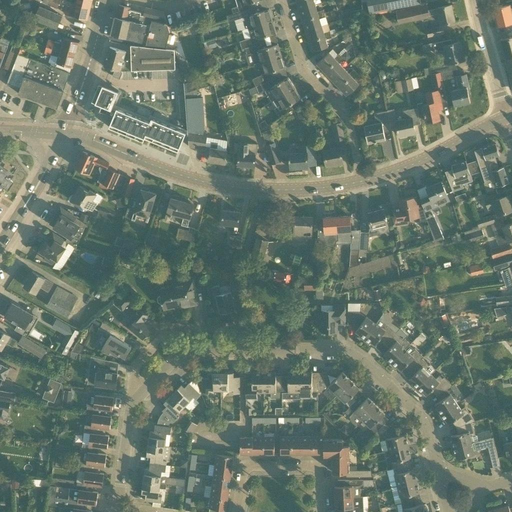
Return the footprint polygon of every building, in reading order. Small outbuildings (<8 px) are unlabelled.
[(60,0),(43,0),(43,2),(57,9),(60,0)] [(87,20),(91,2),(82,0),(81,5),(74,4),(73,8),(68,6),(66,15),(87,20)] [(233,13),(253,7),(252,2),(259,0),(235,0),(237,7),(232,8),(233,13)] [(295,0),(299,10),(315,5),(313,0),(295,0)] [(352,16),(372,12),(410,5),(420,3),(419,0),(360,0),(362,10),(351,12),(352,16)] [(507,32),(511,31),(511,3),(493,9),(497,27),(499,27),(509,24),(511,31),(507,32)] [(398,23),(429,17),(429,16),(439,13),(441,24),(455,21),(451,5),(437,8),(438,8),(428,10),(426,4),(396,11),(398,23)] [(165,48),(169,32),(164,12),(146,9),(144,16),(141,15),(141,13),(129,10),(130,8),(119,5),(116,17),(114,17),(114,18),(110,35),(120,37),(124,38),(122,44),(131,45),(165,48)] [(315,5),(299,10),(302,20),(324,13),(323,10),(317,12),(315,5)] [(52,12),(39,7),(34,20),(47,25),(56,29),(62,16),(52,12)] [(245,28),(248,28),(272,20),(269,9),(255,13),(253,7),(233,13),(233,14),(226,16),(228,22),(243,17),(245,21),(243,21),(245,28)] [(5,16),(14,20),(18,12),(10,8),(5,16)] [(20,13),(17,18),(25,23),(28,18),(20,13)] [(305,31),(321,26),(319,19),(325,17),(324,13),(302,20),(305,31)] [(242,49),(264,42),(263,37),(276,33),(272,20),(248,28),(251,38),(239,41),(242,49)] [(305,31),(308,41),(331,34),(330,30),(323,32),(321,26),(305,31)] [(428,37),(444,33),(442,27),(426,30),(428,37)] [(505,59),(511,57),(511,31),(507,32),(507,33),(509,38),(500,40),(505,59)] [(332,38),(331,34),(308,41),(311,52),(321,49),(328,47),(326,40),(332,38)] [(46,46),(76,55),(79,42),(64,38),(62,44),(48,40),(46,46)] [(214,39),(206,41),(209,49),(216,47),(214,39)] [(448,63),(463,60),(459,42),(452,44),(451,39),(432,44),(434,52),(445,49),(448,63)] [(346,43),(343,46),(344,48),(347,51),(353,45),(349,41),(346,43)] [(242,49),(245,48),(246,54),(251,53),(254,64),(262,61),(262,62),(281,56),(278,44),(266,48),(264,42),(242,49)] [(23,56),(26,48),(18,45),(15,53),(23,56)] [(131,45),(132,60),(132,70),(175,69),(175,49),(165,48),(131,45)] [(51,63),(51,66),(56,68),(57,63),(63,65),(72,67),(76,55),(46,46),(44,53),(51,55),(48,62),(51,63)] [(132,60),(124,60),(126,52),(110,47),(104,67),(120,71),(132,70),(132,60)] [(324,57),(316,64),(324,72),(341,57),(338,54),(337,55),(332,49),(329,53),(324,57)] [(15,53),(11,51),(9,57),(15,60),(10,74),(7,83),(20,88),(18,93),(37,101),(38,98),(53,104),(53,106),(57,108),(64,91),(63,90),(70,73),(56,68),(51,66),(23,56),(15,53)] [(281,56),(262,62),(266,74),(257,78),(252,80),(255,86),(258,85),(261,84),(275,78),(272,72),(285,68),(281,56)] [(331,80),(344,69),(339,64),(344,60),(341,57),(324,72),(331,80)] [(447,70),(446,63),(430,66),(430,67),(424,69),(425,75),(431,74),(440,72),(441,72),(447,70)] [(276,80),(286,76),(283,69),(274,72),(276,80)] [(339,88),(356,72),(353,70),(349,74),(344,69),(331,80),(339,88)] [(452,69),(447,70),(441,72),(443,80),(454,77),(452,69)] [(339,88),(346,96),(359,84),(354,79),(358,75),(356,72),(339,88)] [(431,74),(434,86),(435,92),(426,94),(428,102),(417,104),(417,108),(419,119),(425,117),(426,122),(439,119),(437,110),(442,109),(440,102),(446,101),(443,85),(440,72),(431,74)] [(466,74),(456,76),(458,89),(451,90),(454,106),(470,103),(468,95),(470,94),(466,74)] [(373,81),(371,86),(378,88),(380,83),(378,76),(373,81)] [(258,85),(255,86),(259,94),(264,91),(271,89),(277,98),(294,88),(288,77),(278,83),(275,78),(261,84),(258,85)] [(401,80),(403,92),(414,90),(411,78),(401,80)] [(99,83),(92,101),(100,105),(98,111),(113,117),(109,127),(143,141),(145,138),(178,151),(186,132),(151,118),(150,121),(116,108),(116,110),(111,108),(118,91),(99,83)] [(191,83),(184,85),(185,93),(193,90),(191,83)] [(301,98),(294,88),(277,98),(273,101),(277,107),(274,108),(280,118),(293,110),(290,105),(301,98)] [(238,97),(249,94),(248,89),(228,94),(230,104),(239,102),(238,97)] [(202,97),(185,99),(188,132),(189,147),(204,149),(207,135),(205,135),(202,97)] [(417,108),(403,111),(404,119),(395,120),(398,136),(399,136),(399,135),(406,134),(415,132),(413,125),(420,124),(419,119),(417,108)] [(391,131),(389,121),(387,111),(374,113),(376,123),(365,126),(368,142),(374,141),(374,142),(376,142),(376,141),(385,139),(383,132),(391,131)] [(341,154),(347,153),(344,139),(343,139),(340,123),(332,124),(337,148),(330,149),(329,142),(322,144),(323,150),(326,166),(343,162),(341,154)] [(270,130),(269,125),(261,130),(262,132),(272,164),(280,162),(270,130)] [(217,143),(212,142),(211,148),(210,148),(208,161),(224,164),(227,151),(228,144),(217,142),(217,143)] [(234,143),(234,153),(238,153),(238,166),(254,167),(255,157),(255,154),(257,154),(257,144),(234,143)] [(496,144),(474,151),(479,166),(480,168),(491,164),(489,158),(499,155),(496,144)] [(316,165),(315,155),(314,145),(299,146),(300,152),(289,153),(290,168),(308,167),(308,165),(316,165)] [(106,169),(109,163),(81,151),(74,167),(89,174),(94,164),(106,169)] [(454,173),(447,175),(452,191),(463,188),(462,184),(472,180),(470,175),(469,169),(467,164),(466,163),(466,160),(459,162),(451,165),(454,173)] [(491,164),(480,168),(481,172),(484,182),(490,180),(493,188),(494,187),(508,183),(503,167),(493,170),(491,164)] [(0,189),(2,187),(4,188),(7,190),(12,182),(9,180),(13,175),(0,166),(0,189)] [(118,174),(110,170),(103,184),(112,188),(114,183),(118,174)] [(425,210),(436,206),(449,200),(447,195),(445,191),(441,182),(426,188),(429,195),(421,199),(425,208),(425,210)] [(124,185),(121,194),(129,197),(132,188),(124,185)] [(92,210),(96,204),(97,202),(99,203),(102,198),(101,196),(95,192),(95,193),(89,190),(88,191),(80,186),(71,200),(79,206),(80,206),(81,205),(86,208),(87,207),(92,210)] [(148,217),(156,194),(141,189),(137,200),(131,198),(125,216),(132,219),(131,219),(135,221),(137,215),(146,218),(147,216),(148,217)] [(464,192),(455,196),(457,201),(466,198),(464,192)] [(480,227),(497,222),(506,219),(504,213),(511,210),(507,196),(500,198),(499,194),(485,199),(488,209),(495,207),(497,214),(476,220),(478,226),(472,228),(472,229),(480,227)] [(420,217),(419,215),(418,205),(416,205),(415,198),(399,200),(400,206),(393,207),(394,216),(392,216),(393,225),(408,223),(407,219),(420,217)] [(190,218),(191,214),(194,205),(170,199),(168,208),(166,215),(175,217),(175,215),(183,217),(181,225),(187,227),(190,218)] [(358,256),(359,256),(366,257),(366,249),(368,250),(369,236),(379,234),(378,227),(387,225),(383,209),(368,213),(371,229),(369,229),(369,233),(360,232),(359,249),(358,256)] [(64,210),(54,227),(68,236),(65,241),(76,248),(84,229),(86,225),(80,221),(80,220),(64,210)] [(113,215),(99,210),(97,217),(111,222),(113,215)] [(230,232),(237,233),(238,226),(240,212),(223,210),(221,224),(231,225),(230,232)] [(82,214),(80,220),(80,221),(87,223),(88,222),(90,216),(82,214)] [(293,238),(311,239),(312,227),(312,217),(295,216),(294,226),(293,238)] [(336,217),(337,232),(338,237),(338,241),(351,240),(350,231),(351,231),(350,216),(336,217)] [(338,237),(337,232),(336,217),(323,218),(324,228),(318,229),(318,228),(317,240),(318,240),(323,239),(323,242),(324,241),(323,241),(325,242),(327,243),(330,244),(332,245),(334,245),(334,247),(338,237)] [(461,230),(461,218),(442,218),(442,230),(461,230)] [(437,223),(429,226),(434,241),(444,238),(437,223)] [(508,242),(511,241),(511,240),(511,223),(506,226),(503,227),(493,230),(496,237),(506,234),(508,242)] [(189,245),(191,241),(192,242),(196,229),(190,227),(189,231),(179,229),(176,237),(183,239),(182,242),(183,243),(189,245)] [(480,227),(472,229),(464,232),(464,235),(463,235),(465,243),(484,237),(482,229),(481,230),(480,227)] [(64,240),(61,238),(53,233),(47,243),(44,241),(38,251),(46,256),(44,259),(52,264),(55,259),(57,261),(65,248),(61,245),(64,240)] [(232,236),(228,235),(227,247),(231,247),(241,248),(242,237),(232,236)] [(114,245),(123,248),(124,246),(125,241),(126,240),(125,239),(125,240),(117,237),(118,237),(117,237),(114,245)] [(263,260),(268,242),(256,239),(251,257),(263,260)] [(493,259),(511,252),(509,244),(490,250),(493,259)] [(359,249),(350,248),(349,268),(358,265),(359,256),(358,256),(359,249)] [(511,253),(492,260),(494,269),(511,263),(511,253)] [(481,263),(469,266),(471,276),(483,273),(481,263)] [(25,283),(24,286),(32,291),(36,293),(40,287),(48,291),(53,283),(41,277),(32,271),(28,279),(27,279),(25,282),(25,283)] [(241,272),(230,272),(230,292),(220,294),(219,286),(211,287),(214,298),(215,299),(219,311),(222,314),(226,313),(227,311),(228,312),(232,311),(234,308),(234,307),(241,306),(241,272)] [(304,278),(304,290),(314,290),(315,278),(304,278)] [(198,304),(196,294),(193,280),(181,283),(182,285),(160,290),(161,295),(159,296),(158,298),(158,302),(161,303),(163,303),(164,308),(181,305),(182,307),(198,304)] [(78,298),(57,287),(47,305),(68,317),(78,298)] [(381,300),(379,290),(373,291),(375,301),(381,300)] [(113,304),(131,319),(126,324),(129,327),(135,332),(142,339),(151,329),(145,323),(150,317),(151,317),(152,317),(138,306),(123,294),(113,304)] [(497,306),(511,303),(511,295),(496,297),(496,299),(497,306)] [(347,302),(347,310),(359,311),(359,303),(347,302)] [(13,304),(5,317),(18,325),(15,330),(25,336),(28,330),(26,329),(34,316),(13,304)] [(345,324),(345,305),(333,305),(333,310),(321,310),(321,332),(337,332),(337,324),(345,324)] [(494,308),(497,317),(508,314),(506,307),(494,308)] [(359,337),(364,340),(376,323),(366,317),(359,312),(358,312),(347,312),(347,315),(347,325),(356,325),(356,324),(359,327),(355,332),(360,335),(359,337)] [(383,314),(376,323),(364,340),(369,344),(370,343),(375,346),(381,337),(387,341),(386,342),(387,342),(396,333),(400,329),(391,323),(394,319),(383,312),(382,313),(383,314)] [(439,317),(443,328),(449,326),(445,315),(439,317)] [(56,320),(52,327),(67,335),(59,350),(68,356),(72,349),(69,348),(73,342),(78,332),(56,320)] [(126,335),(117,330),(103,322),(98,331),(109,337),(101,350),(109,354),(110,352),(117,356),(118,354),(125,358),(131,347),(121,341),(125,335),(126,336),(126,335)] [(10,336),(7,334),(0,330),(0,348),(1,349),(5,343),(13,347),(17,341),(9,336),(10,336)] [(405,339),(403,340),(396,333),(387,342),(391,347),(383,354),(387,358),(386,359),(391,364),(405,349),(409,345),(410,344),(405,339)] [(46,351),(32,342),(22,336),(18,343),(41,357),(46,351)] [(83,346),(76,342),(71,351),(81,354),(83,346)] [(396,367),(400,371),(408,363),(412,367),(423,357),(415,349),(414,349),(409,345),(405,349),(391,364),(395,368),(396,367)] [(91,357),(89,371),(97,372),(95,385),(95,386),(115,388),(117,373),(107,372),(108,369),(109,361),(91,357)] [(409,379),(413,383),(412,384),(416,389),(431,374),(435,370),(430,364),(429,366),(422,358),(423,357),(412,367),(417,372),(409,379)] [(4,365),(4,364),(0,362),(0,384),(3,378),(5,378),(9,367),(4,365)] [(299,393),(299,372),(288,372),(288,377),(282,377),(282,393),(299,393)] [(299,372),(299,393),(299,398),(311,398),(311,400),(318,400),(318,392),(318,378),(312,378),(312,372),(299,372)] [(336,395),(350,381),(342,372),(335,379),(328,387),(324,391),(324,392),(331,400),(336,395)] [(56,381),(50,378),(42,398),(54,402),(59,388),(63,389),(65,375),(59,373),(56,381)] [(208,390),(221,390),(221,373),(208,373),(208,377),(208,390)] [(233,373),(221,373),(221,390),(233,390),(233,394),(239,394),(239,387),(239,377),(233,377),(233,373)] [(264,373),(252,373),(252,377),(246,377),(246,383),(246,393),(246,399),(257,399),(257,393),(264,393),(264,373)] [(264,373),(264,393),(270,393),(271,398),(282,398),(282,393),(282,377),(276,377),(276,373),(264,373)] [(452,385),(444,377),(442,379),(439,375),(435,379),(431,374),(416,389),(421,393),(422,392),(426,396),(433,388),(439,394),(451,386),(452,385)] [(511,376),(509,377),(502,378),(504,384),(510,383),(510,384),(511,383),(511,376)] [(349,407),(353,404),(349,399),(359,389),(350,381),(336,395),(349,407)] [(172,394),(185,406),(193,397),(196,399),(200,396),(198,393),(189,383),(184,388),(181,385),(172,394)] [(440,415),(457,404),(453,398),(457,396),(457,395),(460,393),(455,384),(452,385),(451,386),(439,394),(440,393),(443,399),(435,405),(438,409),(436,410),(440,415)] [(63,400),(63,401),(71,401),(72,391),(71,391),(71,388),(64,388),(63,400)] [(0,399),(14,402),(15,394),(0,391),(0,399)] [(93,414),(100,415),(101,409),(112,410),(114,397),(95,395),(89,394),(87,406),(86,413),(93,414)] [(176,415),(185,406),(172,394),(164,403),(167,406),(162,410),(164,412),(161,414),(159,418),(172,425),(174,422),(179,417),(176,415)] [(357,408),(353,404),(349,407),(345,412),(349,416),(351,422),(356,426),(362,420),(376,406),(367,398),(357,408)] [(8,417),(10,403),(0,400),(0,418),(4,420),(8,417)] [(459,426),(471,422),(472,422),(474,421),(465,407),(460,409),(457,404),(440,415),(443,421),(445,420),(448,424),(457,419),(462,425),(459,426)] [(384,414),(376,406),(362,420),(372,430),(375,433),(385,423),(386,422),(381,417),(384,414)] [(93,414),(91,427),(110,429),(111,416),(100,415),(93,414)] [(171,427),(172,425),(159,418),(157,422),(157,426),(155,425),(154,432),(150,431),(148,444),(171,447),(169,446),(171,427)] [(192,432),(197,424),(190,420),(186,429),(192,432)] [(471,422),(459,426),(461,434),(450,436),(452,441),(450,442),(452,448),(478,441),(477,435),(475,435),(472,422),(471,422)] [(389,427),(385,423),(375,433),(379,437),(389,427)] [(88,433),(88,426),(89,426),(85,425),(80,424),(79,432),(84,432),(88,433)] [(88,452),(89,446),(107,448),(109,436),(88,433),(84,432),(81,451),(88,452)] [(388,451),(408,446),(405,435),(395,437),(386,439),(386,440),(380,442),(382,452),(388,451)] [(252,437),(244,437),(240,437),(240,443),(240,453),(244,453),(244,454),(253,454),(253,453),(252,453),(252,437)] [(252,437),(252,453),(253,453),(263,453),(263,437),(252,437)] [(274,437),(263,437),(263,453),(274,453),(274,443),(274,437)] [(280,453),(291,453),(291,437),(280,437),(280,453)] [(291,437),(291,453),(302,453),(302,437),(291,437)] [(313,437),(302,437),(302,453),(313,453),(313,437)] [(324,437),(313,437),(313,453),(323,453),(324,453),(324,439),(324,437)] [(478,441),(452,448),(453,454),(455,454),(456,459),(468,456),(469,458),(478,456),(477,450),(488,447),(488,449),(495,447),(493,437),(478,441)] [(346,473),(346,471),(349,471),(349,445),(342,445),(342,439),(324,439),(324,453),(323,453),(323,455),(332,455),(332,460),(333,460),(333,473),(346,473)] [(169,462),(171,447),(148,444),(146,456),(151,457),(150,463),(166,465),(167,462),(169,462)] [(388,451),(390,457),(386,458),(388,466),(386,469),(386,470),(409,464),(408,459),(411,458),(408,446),(388,451)] [(495,447),(488,449),(493,468),(500,466),(497,453),(495,447)] [(88,452),(86,465),(105,467),(106,455),(88,452)] [(196,463),(197,455),(189,454),(188,462),(191,462),(196,463)] [(215,465),(231,467),(233,456),(216,454),(215,465)] [(166,484),(167,477),(161,476),(162,471),(165,472),(166,465),(150,463),(150,469),(145,469),(143,481),(166,484)] [(409,464),(386,470),(391,487),(416,481),(413,469),(411,470),(409,464)] [(214,476),(230,478),(231,467),(215,465),(214,476)] [(79,490),(80,490),(81,483),(102,486),(104,474),(83,471),(79,470),(78,470),(76,482),(51,479),(50,486),(57,487),(69,488),(79,490)] [(212,486),(229,489),(230,478),(214,476),(212,486)] [(335,498),(367,496),(361,496),(360,486),(363,485),(363,480),(355,480),(349,480),(349,486),(334,487),(335,498)] [(166,489),(166,484),(143,481),(141,493),(146,494),(145,500),(161,503),(162,498),(162,496),(158,496),(159,488),(166,489)] [(416,481),(391,487),(395,505),(401,504),(415,500),(416,500),(415,494),(419,493),(416,481)] [(69,488),(68,500),(55,498),(57,487),(50,486),(48,505),(65,507),(73,508),(74,508),(75,502),(96,505),(98,492),(80,490),(79,490),(69,488)] [(212,486),(211,497),(227,499),(229,489),(212,486)] [(350,511),(368,511),(367,496),(335,498),(335,509),(350,508),(350,511)] [(227,499),(211,497),(209,508),(226,510),(227,499)] [(416,506),(415,500),(401,504),(403,511),(423,511),(422,504),(416,506)]
